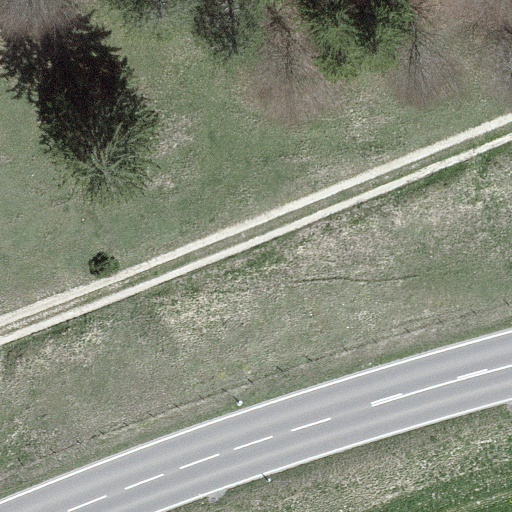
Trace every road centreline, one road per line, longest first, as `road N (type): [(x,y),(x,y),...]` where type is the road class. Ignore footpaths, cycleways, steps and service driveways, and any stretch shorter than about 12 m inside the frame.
road 1 (track): [(0,340),(511,124)]
road 2 (secondary): [(52,511),(511,358)]
